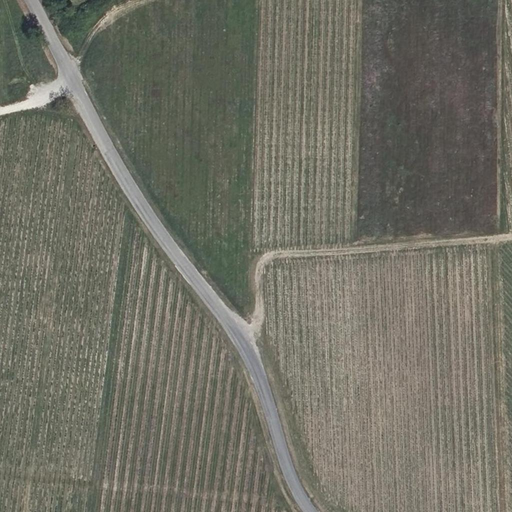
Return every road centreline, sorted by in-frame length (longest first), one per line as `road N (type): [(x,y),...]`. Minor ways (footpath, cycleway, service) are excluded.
road 1 (residential): [(34,0),(109,151),(260,372),(311,511)]
road 2 (track): [(505,0),(511,477)]
road 3 (track): [(232,331),(258,323),(259,262),(276,253),(511,236)]
road 4 (track): [(130,0),(106,13),(68,68),(29,104),(0,111)]
